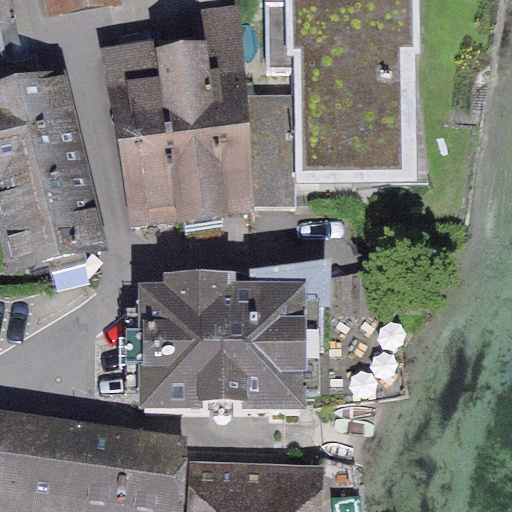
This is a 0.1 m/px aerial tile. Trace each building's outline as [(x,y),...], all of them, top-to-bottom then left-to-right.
[(23,0),(0,0),(0,44),(30,39),(23,0)] [(62,0),(67,24),(122,15),(120,0),(62,0)] [(315,9),(324,194),(443,188),(434,4),(315,9)] [(132,48),(148,223),(280,211),(264,37),(132,48)] [(85,86),(0,104),(0,203),(57,191),(75,270),(123,259),(85,86)] [(167,308),(143,308),(143,427),(323,427),(323,308),(167,308)] [(0,511),(66,511),(77,435),(0,424),(0,511)] [(196,511),(205,452),(77,435),(66,511),(196,511)] [(323,511),(324,481),(202,478),(201,511),(323,511)]
